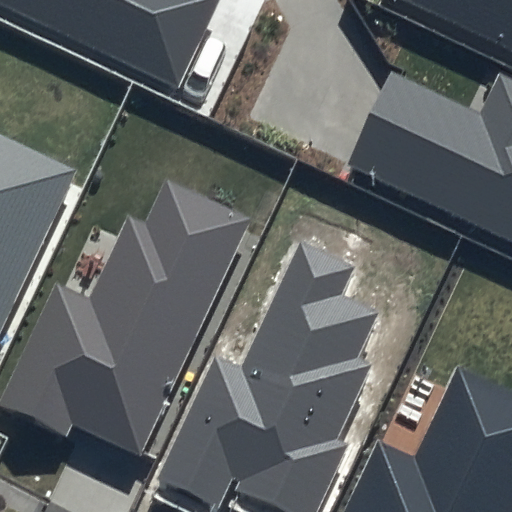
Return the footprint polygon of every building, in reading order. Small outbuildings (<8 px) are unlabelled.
[(0,0),(0,4),(178,87),(218,0),(0,0)] [(511,0),(404,0),(511,50),(511,0)] [(511,78),(498,73),(480,113),(391,71),(347,165),(511,241),(511,78)] [(0,332),(76,169),(0,134),(0,332)] [(249,218),(166,181),(147,225),(127,216),(90,296),(54,280),(0,400),(0,405),(68,436),(73,425),(141,456),(249,218)] [(354,266),(300,241),(241,366),(214,353),(153,482),(215,511),(233,474),(244,479),(239,489),(286,511),(317,511),(350,442),(340,437),(375,362),(361,355),(381,313),(341,294),(354,266)] [(511,511),(511,392),(458,367),(415,459),(377,441),(343,511),(511,511)]
